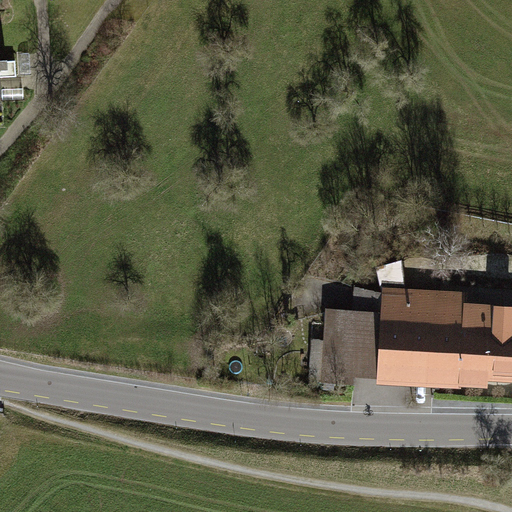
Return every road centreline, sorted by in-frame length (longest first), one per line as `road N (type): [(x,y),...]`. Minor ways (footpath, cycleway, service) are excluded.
road 1 (track): [(0,383),(23,411),(194,460),(509,511)]
road 2 (unclassified): [(0,377),(243,419),(511,430)]
